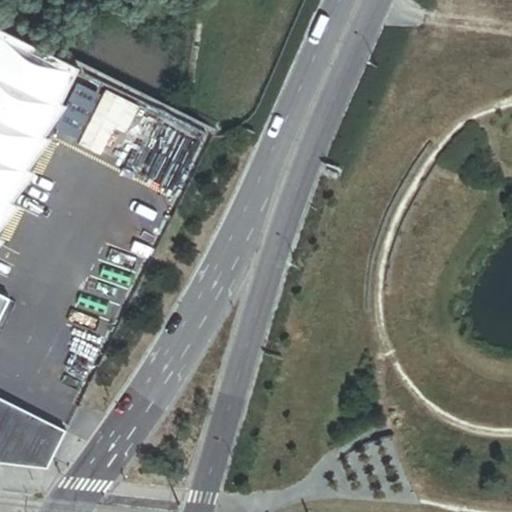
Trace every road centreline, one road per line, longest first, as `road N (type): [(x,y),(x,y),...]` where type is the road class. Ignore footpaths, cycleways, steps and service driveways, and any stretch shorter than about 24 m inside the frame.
road 1 (secondary): [(252,264),(60,511)]
road 2 (secondary): [(252,264),(285,168),(361,0)]
road 3 (secondary): [(196,511),(252,264)]
